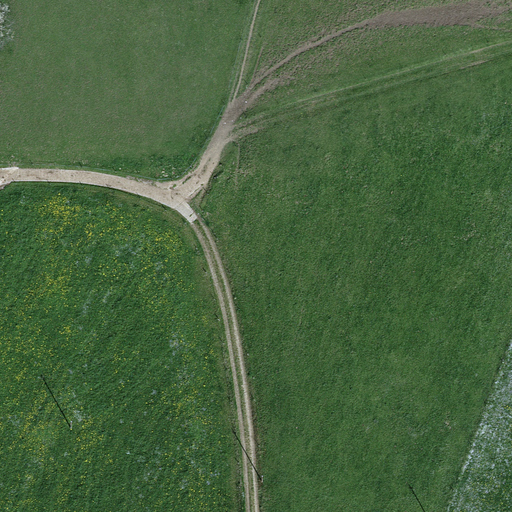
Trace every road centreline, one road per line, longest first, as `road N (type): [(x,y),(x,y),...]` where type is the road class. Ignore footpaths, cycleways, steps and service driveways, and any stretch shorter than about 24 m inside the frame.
road 1 (track): [(252,511),(232,332),(214,261),(186,209),(110,180),(0,180)]
road 2 (track): [(170,197),(207,162),(220,134),(511,45)]
